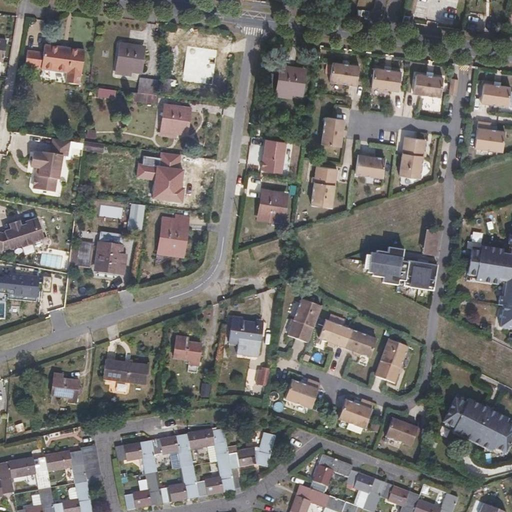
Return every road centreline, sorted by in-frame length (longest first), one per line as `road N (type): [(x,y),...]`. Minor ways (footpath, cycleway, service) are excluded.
road 1 (residential): [(255,20),(214,273),(186,292),(0,357)]
road 2 (residential): [(456,129),(421,391),(407,405),(391,404),(300,368)]
road 3 (unclassified): [(255,20),(468,48)]
road 4 (residential): [(245,499),(318,441),(415,476)]
road 5 (residential): [(116,511),(103,432),(157,422)]
